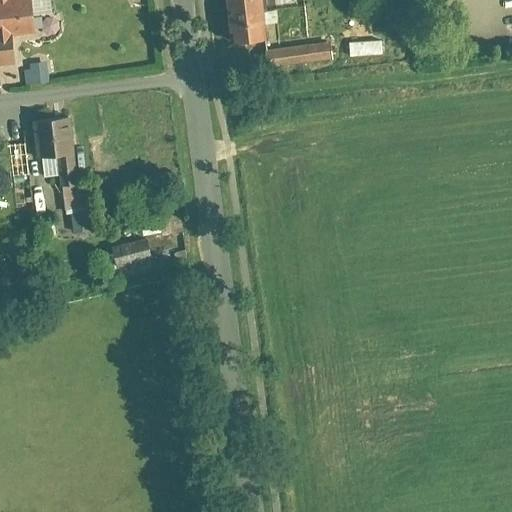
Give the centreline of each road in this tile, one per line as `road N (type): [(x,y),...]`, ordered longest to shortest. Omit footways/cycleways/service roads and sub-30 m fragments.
road 1 (tertiary): [(249,511),(188,77)]
road 2 (residential): [(188,77),(0,100)]
